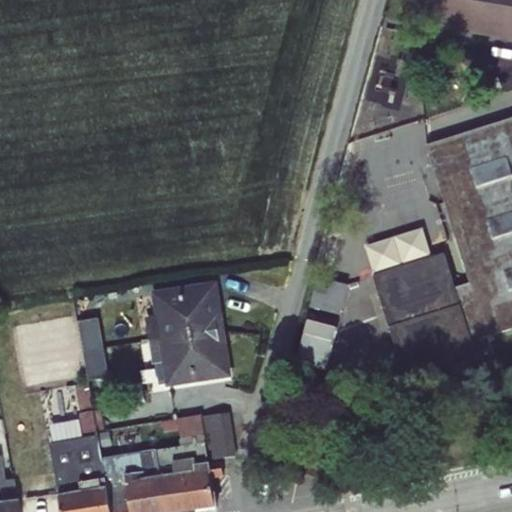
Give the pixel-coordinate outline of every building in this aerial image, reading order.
[(511,0),(411,0),(408,23),(511,39),(511,0)] [(463,49),(457,57),(474,69),(480,60),(463,49)] [(445,253),(374,275),(413,397),(482,374),(471,341),(511,327),(511,118),(427,145),(471,283),(455,288),(445,253)] [(318,277),(311,306),(340,313),(347,284),(318,277)] [(165,362),(169,384),(230,374),(216,284),(155,293),(158,315),(165,362)] [(157,363),(165,362),(158,315),(147,317),(154,364),(157,363)] [(99,318),(79,321),(89,380),(109,376),(99,318)] [(132,325),(114,330),(117,341),(135,336),(132,325)] [(335,337),(305,330),(297,363),(326,370),(335,337)] [(169,384),(165,362),(157,363),(160,385),(169,384)] [(148,379),(138,380),(140,396),(150,395),(148,379)] [(81,413),(94,411),(89,382),(82,384),(82,385),(76,386),(81,413)] [(101,410),(94,411),(97,430),(105,429),(101,410)] [(101,479),(103,489),(108,488),(102,458),(101,453),(97,430),(94,411),(81,413),(80,413),(83,432),(67,435),(68,440),(52,444),(62,496),(82,492),(81,483),(101,479)] [(229,413),(202,416),(208,459),(234,455),(229,413)] [(102,458),(108,488),(111,511),(132,511),(128,484),(198,472),(210,472),(209,464),(208,459),(202,416),(202,415),(178,418),(182,446),(157,450),(102,458)] [(102,458),(157,450),(156,443),(101,453),(102,458)] [(211,478),(223,476),(222,462),(209,464),(210,472),(211,478)] [(128,484),(132,511),(181,511),(215,506),(211,478),(210,472),(198,472),(128,484)] [(81,483),(82,492),(103,489),(101,479),(81,483)] [(111,511),(108,488),(103,489),(82,492),(62,496),(64,511),(111,511)] [(5,500),(0,500),(0,511),(17,511),(15,499),(5,500)]
